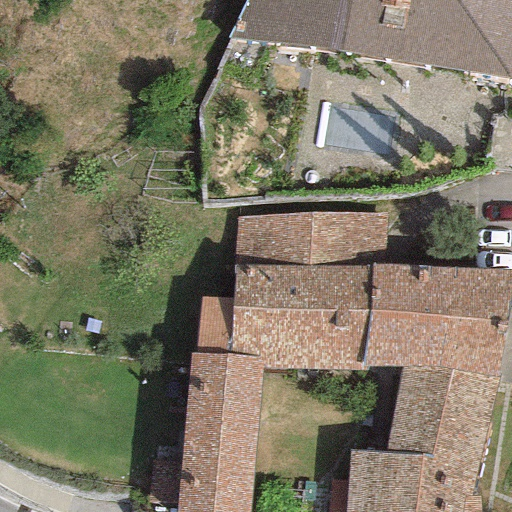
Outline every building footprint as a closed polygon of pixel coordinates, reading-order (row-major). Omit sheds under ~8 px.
[(511,83),(511,0),(246,0),(227,40),(337,56),(511,83)] [(385,215),(235,218),(234,266),(370,264),(386,264),(385,215)] [(360,366),(370,264),(234,266),(231,267),(229,300),(227,354),(263,358),(261,370),(359,370),(360,366)] [(511,269),(386,264),(370,264),(360,366),(399,370),(496,380),(511,282),(511,269)] [(229,300),(199,299),(194,354),(227,354),(229,300)] [(261,370),(263,358),(227,354),(194,354),(187,353),(179,439),(252,443),(261,370)] [(469,496),(496,380),(399,370),(383,454),(348,450),(342,511),(478,511),(478,496),(469,496)] [(248,511),(252,443),(179,439),(173,511),(248,511)]
